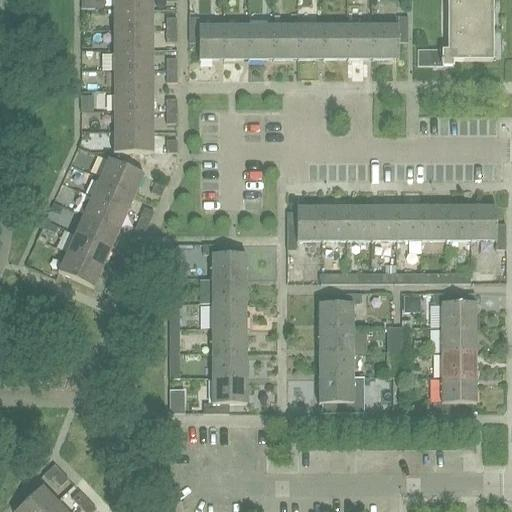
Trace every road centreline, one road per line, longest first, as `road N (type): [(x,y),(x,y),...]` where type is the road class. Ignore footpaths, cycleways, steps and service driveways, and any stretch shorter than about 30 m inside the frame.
road 1 (residential): [(172,486),(511,491)]
road 2 (residential): [(511,154),(232,156)]
road 3 (unknown): [(282,155),(296,113),(338,107),(352,113),(357,155)]
